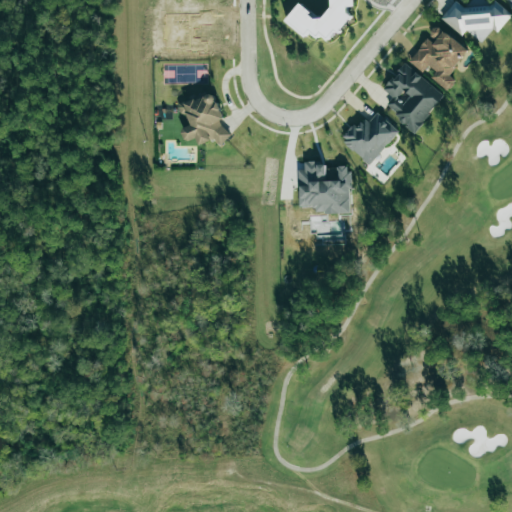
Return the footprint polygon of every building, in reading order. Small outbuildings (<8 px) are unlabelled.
[(329,41),(334,33),(341,32),(350,18),(349,9),(354,1),(354,0),(331,0),(332,4),(323,17),(320,18),(298,3),(285,22),(307,37),(310,33),(316,37),(322,36),(329,41)] [(455,1),(441,19),(462,35),(465,31),(479,30),(480,29),(492,29),(497,33),(511,15),(494,0),(490,6),(464,7),(455,1)] [(511,0),(502,0),(506,9),(511,7),(511,0)] [(450,76),(469,49),(436,26),(428,36),(409,62),(427,75),(427,76),(448,91),(456,80),(450,76)] [(383,90),(392,97),(384,108),(416,132),(444,94),(403,64),(383,90)] [(229,139),(221,120),(225,119),(213,91),(178,107),(182,115),(186,113),(191,125),(180,129),(186,142),(196,138),(199,146),(215,139),(217,144),(229,139)] [(399,133),(378,112),(368,122),(363,118),(341,139),(367,165),(399,133)] [(350,213),(350,167),(326,168),(326,163),(304,163),(305,170),(298,170),(299,206),(314,206),(314,213),(350,213)]
